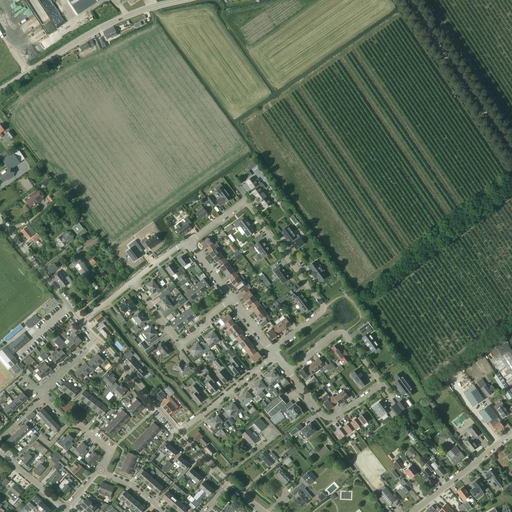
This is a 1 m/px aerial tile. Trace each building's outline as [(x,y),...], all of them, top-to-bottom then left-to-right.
[(27,0),(35,15),(43,11),(37,0),(27,0)] [(68,0),(78,15),(101,0),(68,0)] [(114,27),(103,32),(107,40),(114,36),(115,36),(118,35),(114,27)] [(102,37),(98,39),(102,48),(107,46),(105,42),(102,37)] [(92,40),(87,42),(79,47),(82,52),(89,47),(90,49),(95,45),(97,46),(100,44),(97,38),(93,40),(92,40)] [(10,130),(7,133),(11,139),(13,141),(16,138),(15,136),(10,130)] [(13,152),(2,160),(9,170),(20,163),(13,152)] [(256,165),(254,162),(244,170),(246,172),(256,165)] [(8,168),(0,173),(0,178),(3,183),(8,179),(8,180),(14,176),(9,170),(8,168)] [(253,177),(246,182),(252,189),(253,188),(255,190),(252,192),(255,196),(255,197),(259,203),(261,202),(265,208),(267,207),(268,207),(269,206),(270,206),(270,205),(271,203),(264,193),(265,193),(260,187),(259,187),(259,186),(261,184),(258,179),(256,180),(253,177)] [(48,178),(41,183),(45,188),(51,183),(48,178)] [(231,198),(223,188),(222,186),(217,191),(222,197),(217,201),(220,206),(225,202),(226,203),(231,198)] [(36,191),(25,200),(31,208),(43,199),(44,197),(45,197),(40,190),(36,191)] [(206,199),(213,208),(217,204),(211,196),(206,199)] [(211,215),(205,208),(204,209),(202,205),(197,208),(199,211),(195,214),(200,220),(203,217),(205,215),(207,217),(211,215)] [(242,216),(233,222),(237,228),(240,225),(248,236),(255,231),(246,218),(244,219),(242,216)] [(176,230),(181,237),(192,229),(190,226),(193,224),(187,217),(184,220),(186,222),(182,225),(180,223),(176,226),(178,228),(176,230)] [(77,234),(78,234),(80,236),(81,237),(87,232),(85,228),(84,229),(79,223),(72,228),(77,234)] [(27,227),(22,231),(28,239),(33,235),(29,231),(30,230),(33,228),(29,224),(27,226),(27,227)] [(292,231),(290,230),(288,226),(281,232),(289,243),(291,241),(292,244),(293,243),(298,249),(303,245),(299,239),(300,238),(297,233),(294,235),(292,232),(292,231)] [(66,231),(61,236),(56,240),(62,247),(67,243),(68,244),(73,240),(74,236),(75,236),(71,231),(70,232),(66,231)] [(37,234),(32,239),(35,242),(40,237),(37,234)] [(146,249),(149,247),(151,249),(161,241),(156,234),(147,241),(145,238),(141,242),(146,249)] [(204,240),(205,241),(202,244),(205,249),(207,247),(209,249),(215,245),(213,243),(212,242),(214,240),(211,237),(209,239),(209,238),(208,239),(207,238),(204,240)] [(258,242),(256,244),(254,245),(257,249),(260,253),(261,252),(264,257),(271,252),(264,242),(260,245),(258,242)] [(138,243),(127,251),(134,261),(138,258),(140,256),(138,253),(143,250),(138,243)] [(234,252),(237,249),(232,244),(229,246),(234,252)] [(211,252),(209,253),(213,258),(220,253),(220,252),(221,251),(219,249),(218,250),(216,248),(215,245),(209,249),(211,252)] [(220,253),(213,258),(216,263),(218,261),(220,264),(225,260),(220,253)] [(187,259),(184,255),(178,259),(183,267),(189,263),(190,264),(195,261),(191,257),(187,259)] [(72,263),(69,265),(72,269),(74,267),(75,267),(84,278),(91,272),(82,261),(79,257),(75,260),(72,263)] [(225,260),(220,264),(222,266),(220,268),(224,272),(231,267),(225,260)] [(316,261),(312,264),(308,267),(312,271),(311,272),(315,278),(316,277),(320,282),(325,278),(322,274),(324,271),(320,265),(319,266),(316,261)] [(51,274),(58,268),(54,263),(47,269),(51,274)] [(176,273),(178,277),(183,273),(180,269),(180,268),(177,270),(172,264),(166,268),(172,276),(176,273)] [(278,266),(273,270),(275,273),(276,273),(283,283),(290,278),(282,267),(280,269),(278,266)] [(168,276),(161,267),(158,270),(164,278),(168,276)] [(231,267),(224,272),(227,277),(229,276),(231,278),(236,274),(231,267)] [(53,275),(55,278),(54,278),(62,289),(69,283),(65,278),(67,277),(62,272),(59,272),(58,271),(53,275)] [(236,274),(231,278),(233,280),(231,282),(235,287),(245,279),(242,275),(239,277),(236,274)] [(204,279),(199,283),(205,291),(210,288),(204,279)] [(245,279),(235,287),(238,291),(240,290),(242,292),(250,286),(245,279)] [(146,285),(149,290),(160,282),(158,280),(157,281),(154,281),(154,282),(153,280),(146,285)] [(160,282),(149,290),(153,294),(157,291),(158,293),(165,288),(163,286),(162,286),(161,284),(160,282)] [(199,283),(194,286),(200,295),(205,291),(199,283)] [(194,286),(189,290),(196,299),(200,295),(194,286)] [(250,286),(242,292),(244,295),(242,296),(246,301),(253,295),(249,290),(251,288),(250,286)] [(196,299),(189,290),(184,294),(191,302),(196,299)] [(305,312),(311,308),(307,303),(308,302),(305,298),(304,298),(301,294),(300,295),(297,292),(293,296),(298,303),(297,303),(301,308),(302,308),(305,312)] [(253,295),(246,301),(249,306),(251,304),(253,306),(258,302),(253,295)] [(166,297),(159,302),(162,307),(173,299),(171,297),(169,298),(167,298),(167,299),(166,297)] [(132,307),(135,305),(130,298),(126,301),(123,303),(124,303),(120,306),(125,313),(128,310),(130,314),(134,310),(132,307)] [(173,299),(162,307),(165,311),(172,306),(171,304),(172,304),(172,302),(174,301),(173,299)] [(258,302),(253,306),(255,309),(253,310),(257,315),(264,310),(258,302)] [(190,308),(185,311),(192,320),(197,316),(195,314),(196,313),(194,311),(193,312),(190,308)] [(264,310),(257,315),(260,320),(262,318),(264,321),(269,317),(264,310)] [(185,311),(181,315),(187,324),(192,320),(185,311)] [(133,317),(138,324),(137,325),(132,330),(135,334),(141,329),(139,326),(147,320),(140,312),(133,317)] [(33,313),(23,322),(27,326),(28,327),(31,325),(29,322),(33,318),(35,321),(38,318),(33,313)] [(125,320),(120,313),(116,316),(121,322),(125,320)] [(101,314),(95,319),(99,324),(105,319),(101,314)] [(221,318),(222,319),(221,319),(227,326),(232,322),(230,320),(232,318),(228,314),(225,316),(224,315),(221,318)] [(181,315),(176,319),(182,327),(187,324),(181,315)] [(288,316),(281,321),(286,328),(291,325),(290,323),(292,321),(288,316)] [(176,319),(171,323),(177,331),(182,327),(176,319)] [(281,321),(274,327),(278,332),(280,330),(282,332),(286,328),(281,321)] [(232,322),(227,326),(232,334),(239,328),(236,323),(234,325),(232,322)] [(369,324),(368,322),(358,329),(358,330),(359,330),(364,337),(362,338),(366,344),(365,344),(367,347),(368,346),(372,351),(379,346),(370,334),(372,332),(367,325),(369,324)] [(19,323),(3,338),(6,342),(23,327),(19,323)] [(111,333),(105,326),(103,323),(96,329),(99,332),(100,331),(106,338),(107,338),(111,334),(110,334),(111,333)] [(156,340),(159,338),(156,335),(157,334),(151,326),(143,332),(148,338),(145,340),(149,345),(156,340)] [(274,327),(267,332),(267,333),(266,334),(269,337),(270,336),(272,340),(277,336),(275,334),(278,332),(274,327)] [(239,328),(232,334),(238,341),(243,337),(241,334),(243,333),(239,328)] [(213,331),(209,335),(216,344),(220,341),(213,331)] [(64,342),(55,332),(52,334),(56,338),(62,345),(64,342)] [(6,347),(0,351),(0,355),(16,374),(22,369),(16,363),(18,362),(15,358),(13,355),(30,340),(24,333),(7,347),(6,347)] [(69,337),(72,340),(77,346),(79,344),(82,341),(77,335),(74,338),(71,335),(69,337)] [(209,335),(204,338),(208,344),(206,345),(209,350),(216,344),(209,335)] [(243,337),(238,341),(243,348),(250,342),(247,338),(245,339),(243,337)] [(54,342),(59,347),(62,345),(56,338),(53,341),(54,342)] [(72,340),(67,345),(72,350),(75,347),(76,348),(77,346),(72,340)] [(511,348),(506,341),(505,341),(502,343),(490,351),(496,359),(492,362),(499,372),(493,376),(509,399),(511,397),(511,351),(510,348),(511,348)] [(250,342),(243,348),(247,352),(248,352),(248,353),(252,350),(251,349),(254,347),(250,342)] [(171,352),(164,343),(158,348),(164,357),(171,352)] [(197,343),(193,346),(201,357),(203,355),(205,353),(205,354),(210,350),(209,350),(206,345),(202,349),(197,343)] [(332,348),(343,364),(351,359),(348,355),(345,352),(344,352),(343,350),(341,347),(340,348),(337,344),(332,348)] [(148,355),(156,350),(152,345),(145,351),(148,355)] [(193,346),(189,350),(193,356),(190,358),(194,363),(201,357),(193,346)] [(34,351),(39,356),(44,361),(46,358),(42,354),(37,348),(34,351)] [(56,349),(54,351),(62,360),(64,358),(67,355),(61,350),(59,352),(56,349)] [(129,352),(124,356),(127,359),(128,360),(136,353),(132,349),(129,352)] [(40,352),(42,354),(46,358),(49,356),(44,351),(43,350),(40,352)] [(50,357),(52,359),(57,364),(60,361),(60,362),(62,360),(54,351),(54,352),(52,354),(50,357)] [(258,352),(251,357),(254,362),(261,357),(258,352)] [(97,353),(92,358),(99,366),(101,364),(102,366),(106,363),(97,353)] [(230,361),(232,363),(228,366),(235,375),(241,370),(239,367),(242,364),(235,356),(230,361)] [(92,358),(86,363),(92,370),(93,371),(99,366),(92,358)] [(214,362),(219,368),(223,365),(218,359),(217,358),(214,360),(214,361),(214,362)] [(319,358),(314,362),(320,369),(322,371),(326,368),(326,367),(328,366),(323,358),(320,360),(319,358)] [(134,361),(129,366),(140,378),(146,374),(134,361)] [(41,363),(39,366),(47,375),(49,373),(49,372),(52,369),(45,362),(42,364),(41,363)] [(85,362),(80,368),(87,375),(92,370),(86,363),(85,362)] [(182,376),(193,368),(189,362),(183,367),(180,362),(175,366),(182,376)] [(311,368),(309,369),(313,375),(320,369),(314,362),(309,366),(311,368)] [(37,373),(34,376),(39,381),(42,379),(45,376),(47,375),(39,366),(36,368),(39,371),(37,373)] [(87,375),(80,368),(74,373),(81,380),(87,375)] [(303,379),(303,378),(306,381),(311,378),(310,377),(313,375),(309,369),(306,371),(303,368),(299,371),(301,375),(300,375),(303,379)] [(358,369),(355,371),(352,374),(355,377),(353,378),(357,384),(359,383),(362,387),(367,383),(364,379),(363,376),(358,369)] [(216,375),(224,384),(230,379),(223,370),(216,375)] [(273,370),(269,373),(277,383),(284,378),(280,373),(278,375),(273,370)] [(110,391),(115,386),(113,383),(118,378),(111,372),(111,373),(110,372),(108,374),(109,374),(104,380),(110,385),(102,393),(105,396),(110,391)] [(211,372),(206,376),(210,381),(205,385),(212,394),(219,388),(214,383),(217,380),(211,372)] [(269,373),(265,376),(269,382),(267,384),(272,390),(274,388),(273,387),(277,383),(269,373)] [(400,373),(394,377),(395,377),(397,380),(396,380),(397,380),(398,381),(394,384),(396,387),(398,389),(398,390),(400,392),(400,393),(400,392),(402,395),(402,396),(406,393),(407,394),(409,393),(410,393),(410,392),(413,390),(412,390),(410,388),(410,387),(408,385),(408,384),(408,385),(406,382),(406,381),(406,382),(404,379),(402,376),(400,373)] [(480,386),(479,387),(480,389),(487,397),(492,393),(496,390),(492,385),(488,387),(482,379),(477,383),(480,386)] [(260,380),(256,384),(261,390),(265,387),(269,392),(272,390),(267,384),(265,386),(260,380)] [(59,387),(61,389),(67,394),(73,386),(67,381),(63,386),(61,385),(59,387)] [(115,386),(110,391),(112,394),(114,391),(120,397),(127,390),(121,384),(117,388),(115,386)] [(195,393),(191,396),(198,404),(204,400),(199,393),(202,391),(196,384),(191,388),(195,393)] [(256,393),(254,395),(259,401),(266,396),(261,390),(256,384),(252,387),(256,393)] [(73,386),(67,394),(73,398),(79,390),(73,386)] [(347,387),(339,394),(344,401),(349,397),(347,395),(350,393),(349,392),(350,391),(347,387)] [(473,407),(484,400),(476,389),(466,396),(473,407)] [(79,398),(85,403),(91,395),(85,390),(79,398)] [(162,391),(161,392),(155,396),(160,402),(165,397),(164,397),(166,395),(164,393),(162,391)] [(247,391),(243,395),(248,401),(252,398),(256,403),(259,401),(254,395),(252,397),(247,391)] [(23,392),(18,397),(23,402),(28,398),(23,392)] [(125,404),(132,397),(129,394),(122,401),(125,404)] [(330,398),(327,394),(322,398),(325,402),(323,403),(323,404),(323,405),(325,408),(326,407),(328,410),(333,407),(332,405),(334,403),(330,398)] [(333,396),(330,398),(334,403),(337,401),(339,405),(344,401),(339,394),(334,397),(333,396)] [(91,395),(85,403),(90,407),(97,399),(91,395)] [(243,395),(239,398),(243,404),(241,405),(246,412),(249,409),(246,407),(250,404),(248,401),(243,395)] [(264,409),(271,417),(286,404),(279,396),(264,409)] [(18,397),(13,401),(18,407),(23,402),(18,397)] [(131,403),(140,412),(144,407),(135,398),(131,403)] [(426,401),(432,409),(436,405),(431,398),(426,401)] [(97,399),(90,407),(96,412),(102,404),(97,399)] [(161,405),(163,407),(169,414),(175,409),(169,402),(170,402),(167,399),(163,402),(164,403),(161,405)] [(13,401),(8,405),(13,411),(18,407),(13,401)] [(381,401),(373,407),(381,418),(389,412),(385,407),(386,407),(386,406),(386,407),(384,404),(383,404),(381,401)] [(501,401),(494,406),(503,418),(509,414),(502,405),(503,404),(501,401)] [(140,412),(131,403),(130,404),(132,406),(129,409),(127,407),(126,408),(128,411),(129,410),(135,416),(140,412)] [(233,403),(229,406),(237,417),(239,415),(238,414),(241,413),(243,411),(240,406),(237,408),(233,403)] [(297,407),(295,403),(287,409),(295,419),(303,413),(300,410),(301,409),(298,406),(297,407)] [(5,406),(6,407),(3,410),(9,415),(13,411),(8,405),(7,404),(5,406)] [(102,404),(96,412),(102,416),(108,409),(102,404)] [(395,404),(390,408),(397,417),(402,413),(395,404)] [(229,406),(224,410),(230,416),(231,415),(232,416),(234,416),(235,418),(237,417),(229,406)] [(494,421),(492,419),(497,416),(489,406),(479,413),(487,423),(489,422),(493,427),(497,431),(503,426),(500,422),(499,422),(496,419),(494,421)] [(37,414),(42,418),(47,413),(43,408),(37,414)] [(26,418),(29,421),(31,419),(36,415),(33,411),(26,418)] [(117,413),(117,414),(126,422),(130,417),(123,411),(119,415),(117,413)] [(361,415),(357,418),(357,419),(361,425),(362,426),(366,422),(367,422),(369,420),(363,412),(360,414),(361,415)] [(47,413),(42,418),(46,423),(51,418),(47,413)] [(113,417),(112,418),(121,427),(126,422),(117,414),(116,414),(116,415),(114,418),(113,417)] [(217,415),(213,419),(221,429),(223,428),(222,426),(222,424),(221,423),(223,422),(217,415)] [(104,419),(108,423),(117,431),(121,427),(112,418),(112,419),(109,422),(109,421),(105,417),(104,419)] [(354,420),(349,423),(356,432),(357,431),(356,429),(359,427),(361,425),(357,419),(357,418),(356,417),(353,419),(354,420)] [(51,418),(46,423),(50,428),(56,422),(51,418)] [(252,425),(251,427),(254,430),(255,429),(259,433),(267,426),(260,418),(252,425)] [(213,419),(209,422),(213,428),(211,430),(215,434),(220,430),(222,433),(223,431),(221,429),(213,419)] [(346,424),(342,427),(342,428),(347,434),(347,435),(348,434),(350,437),(356,432),(349,423),(348,421),(345,423),(346,424)] [(56,422),(50,428),(55,432),(60,427),(56,422)] [(107,424),(105,427),(105,426),(103,428),(105,430),(106,430),(112,436),(117,431),(108,423),(107,424)] [(160,429),(154,423),(149,428),(158,436),(159,435),(160,436),(163,433),(165,435),(167,434),(164,431),(163,433),(162,432),(163,430),(161,428),(160,429)] [(304,428),(301,430),(307,438),(317,431),(311,423),(308,425),(307,425),(304,428)] [(21,428),(26,434),(31,429),(26,424),(22,427),(22,426),(21,427),(21,428)] [(463,441),(464,443),(471,452),(478,447),(472,440),(481,433),(474,425),(468,430),(472,434),(469,436),(463,440),(463,441)] [(338,428),(339,429),(334,432),(340,439),(344,436),(347,434),(342,428),(342,427),(341,426),(338,428)] [(296,427),(293,430),(290,433),(292,436),(299,431),(296,427)] [(17,432),(16,432),(21,438),(26,434),(21,428),(18,431),(17,431),(16,432),(17,432)] [(149,428),(145,432),(154,440),(158,436),(149,428)] [(252,434),(248,429),(242,435),(252,446),(258,440),(256,437),(257,436),(254,432),(252,434)] [(209,444),(198,431),(192,436),(196,441),(199,438),(205,445),(205,446),(206,447),(204,449),(210,456),(215,452),(209,444)] [(443,435),(447,440),(445,441),(449,445),(451,444),(456,440),(452,436),(451,436),(447,431),(443,435)] [(12,436),(11,437),(17,442),(16,442),(18,444),(20,442),(18,441),(21,438),(16,432),(13,435),(11,436),(12,436)] [(145,432),(140,437),(149,445),(150,444),(149,443),(152,440),(153,441),(154,440),(145,432)] [(68,434),(65,438),(63,436),(57,443),(67,451),(74,444),(71,442),(74,439),(68,434)] [(7,440),(7,441),(12,447),(16,442),(17,442),(11,437),(8,440),(8,439),(7,440)] [(140,437),(136,441),(145,450),(146,449),(145,448),(147,445),(149,446),(149,445),(140,437)] [(429,437),(424,441),(424,442),(434,455),(439,450),(429,437)] [(145,450),(136,441),(132,446),(139,453),(143,449),(144,450),(145,450)] [(76,450),(80,453),(78,455),(82,458),(88,451),(85,449),(88,447),(82,442),(76,450)] [(163,454),(165,456),(172,447),(168,443),(163,449),(166,451),(163,454)] [(294,445),(287,451),(290,455),(297,449),(294,445)] [(316,452),(321,458),(330,451),(325,445),(316,452)] [(446,454),(451,460),(455,465),(464,457),(460,452),(456,446),(446,454)] [(172,447),(165,456),(168,458),(170,455),(173,457),(177,452),(172,447)] [(23,456),(25,458),(23,461),(28,466),(34,458),(30,455),(32,453),(28,450),(23,456)] [(54,456),(59,460),(62,456),(56,451),(53,454),(54,456)] [(85,456),(88,458),(86,460),(91,465),(99,456),(93,451),(90,455),(88,453),(85,456)] [(265,451),(260,456),(269,467),(271,465),(273,467),(279,462),(277,460),(275,461),(265,451)] [(128,452),(126,458),(137,463),(140,456),(137,455),(137,456),(128,452)] [(155,454),(149,460),(152,463),(157,457),(155,454)] [(430,457),(434,462),(433,463),(436,467),(437,468),(435,470),(441,477),(446,473),(440,466),(436,461),(437,460),(432,455),(430,457)] [(59,460),(54,456),(51,460),(56,464),(59,460)] [(185,460),(180,456),(175,461),(180,466),(185,460)] [(61,459),(58,463),(64,468),(66,464),(68,461),(63,457),(61,459)] [(126,458),(123,464),(135,469),(135,468),(134,467),(135,464),(137,464),(137,463),(126,458)] [(398,459),(394,462),(400,470),(404,467),(398,459)] [(43,462),(40,460),(34,466),(36,468),(34,471),(39,476),(46,468),(42,465),(43,463),(43,462)] [(185,460),(180,466),(185,470),(189,464),(185,460)] [(168,461),(163,467),(161,470),(163,472),(171,463),(168,461)] [(78,477),(82,472),(83,472),(85,470),(79,464),(79,465),(75,462),(73,465),(76,468),(72,472),(78,477)] [(431,472),(435,469),(428,462),(425,465),(431,472)] [(62,467),(57,463),(53,467),(58,471),(58,472),(56,471),(49,479),(54,483),(57,480),(58,481),(65,473),(60,469),(62,467)] [(171,463),(163,472),(166,474),(173,465),(171,463)] [(123,464),(121,470),(133,475),(134,472),(132,472),(133,470),(134,470),(135,469),(123,464)] [(410,478),(418,472),(412,465),(405,471),(410,478)] [(280,472),(276,475),(285,485),(291,479),(282,470),(280,468),(278,470),(280,472)] [(421,472),(426,478),(425,480),(430,486),(431,485),(431,486),(433,484),(433,483),(435,482),(430,476),(432,474),(427,468),(421,472)] [(493,468),(487,472),(488,473),(485,475),(489,479),(491,477),(493,479),(500,489),(504,486),(496,476),(498,475),(493,468)] [(187,474),(187,475),(189,477),(190,477),(192,478),(197,473),(192,469),(187,474)] [(144,470),(138,477),(143,481),(149,475),(144,470)] [(149,475),(143,481),(148,485),(154,479),(152,477),(155,473),(153,471),(149,475)] [(295,496),(304,505),(309,500),(305,495),(308,492),(304,488),(306,486),(306,487),(316,478),(309,471),(300,479),(302,482),(298,487),(298,488),(292,493),(295,496)] [(389,474),(394,481),(398,477),(393,471),(389,474)] [(176,479),(175,478),(173,480),(176,483),(178,481),(179,480),(183,475),(180,473),(176,479)] [(197,473),(192,478),(197,483),(202,477),(197,473)] [(5,478),(1,483),(5,486),(9,481),(5,478)] [(59,486),(63,489),(62,490),(66,494),(71,488),(69,486),(71,483),(72,482),(68,478),(67,480),(65,478),(59,486)] [(154,479),(148,485),(153,490),(159,483),(154,479)] [(400,488),(397,491),(402,497),(408,492),(405,487),(408,485),(403,479),(399,483),(402,486),(400,488)] [(470,491),(477,500),(482,496),(480,493),(486,489),(479,479),(472,484),(475,487),(470,491)] [(198,492),(193,497),(196,500),(209,486),(204,481),(199,487),(202,489),(200,491),(198,492)] [(102,496),(103,496),(108,485),(102,482),(98,491),(103,493),(102,496)] [(159,483),(153,490),(158,494),(160,491),(163,493),(168,487),(165,485),(163,487),(159,483)] [(7,493),(10,496),(12,498),(9,501),(13,505),(15,502),(14,501),(18,497),(23,492),(18,487),(15,484),(7,493)] [(108,485),(103,496),(104,497),(105,494),(109,496),(108,498),(110,499),(112,496),(111,496),(114,487),(108,485)] [(209,486),(196,500),(201,504),(203,501),(201,499),(204,495),(204,496),(207,493),(209,495),(214,490),(209,486)] [(463,487),(459,490),(456,492),(463,501),(470,496),(463,487)] [(379,493),(380,495),(388,506),(395,500),(385,488),(379,493)] [(120,497),(121,498),(120,499),(122,500),(122,499),(125,502),(130,496),(125,491),(120,497)] [(168,491),(162,498),(167,502),(173,495),(168,491)] [(317,497),(321,501),(326,497),(323,492),(317,497)] [(173,495),(167,502),(172,506),(177,500),(173,495)] [(190,495),(188,497),(187,498),(189,500),(192,502),(191,503),(189,505),(194,509),(196,507),(199,503),(195,499),(192,497),(190,495)] [(130,496),(125,502),(130,506),(135,500),(130,496)] [(80,501),(82,503),(80,505),(85,510),(92,503),(87,498),(84,501),(82,499),(80,501)] [(37,506),(34,503),(31,500),(23,508),(28,511),(31,508),(34,510),(35,511),(36,511),(38,510),(40,511),(46,506),(41,501),(37,506)] [(92,503),(85,510),(87,511),(92,511),(97,507),(99,504),(94,500),(92,503)] [(119,503),(115,500),(112,504),(118,510),(120,508),(120,507),(117,505),(119,503)] [(135,500),(130,506),(135,510),(140,504),(135,500)] [(177,500),(172,506),(177,510),(182,504),(177,500)] [(182,504),(177,510),(178,511),(183,511),(187,508),(185,506),(187,503),(185,501),(182,504)] [(465,509),(468,511),(472,508),(466,501),(462,504),(465,508),(465,509)] [(15,510),(17,511),(22,511),(21,510),(25,505),(22,503),(17,508),(15,510)] [(100,509),(103,511),(104,511),(107,509),(108,509),(111,505),(110,505),(105,503),(100,509)] [(228,504),(220,511),(232,511),(234,510),(236,511),(238,511),(240,510),(241,511),(243,509),(239,505),(237,508),(232,503),(230,506),(228,504)]
